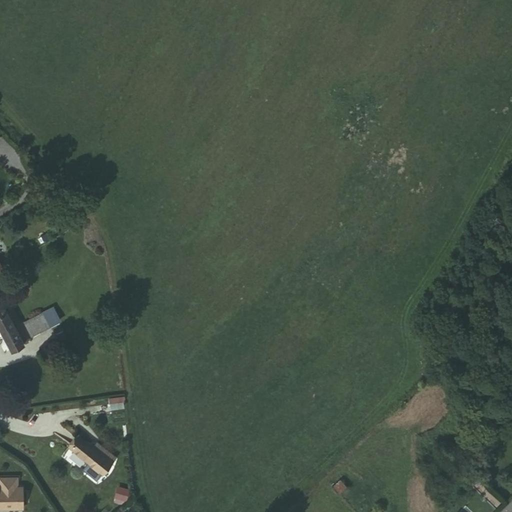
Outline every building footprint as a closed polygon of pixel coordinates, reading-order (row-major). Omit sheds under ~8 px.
[(25,333),(22,327),(14,312),(8,315),(0,302),(0,326),(13,349),(24,343),(19,336),(25,333)] [(45,315),(38,318),(46,332),(51,329),(45,315)] [(38,318),(22,327),(25,333),(29,340),(46,332),(38,318)] [(29,340),(25,333),(19,336),(24,343),(29,340)] [(92,449),(77,437),(68,448),(101,476),(112,462),(93,447),(92,449)] [(14,480),(0,480),(0,489),(14,490),(14,480)] [(0,489),(0,511),(20,511),(20,490),(14,490),(0,489)]
